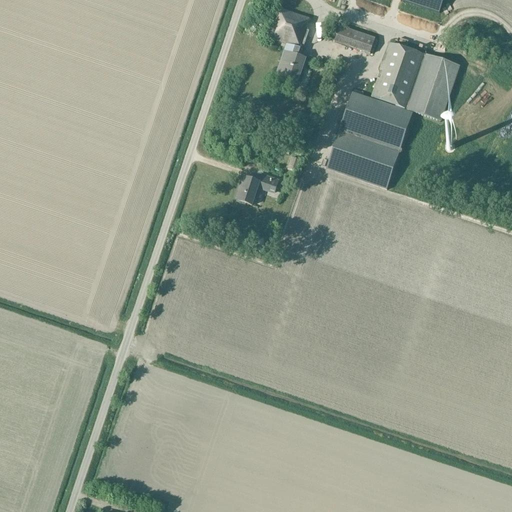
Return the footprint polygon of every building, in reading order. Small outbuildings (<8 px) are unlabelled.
[(443,0),(395,0),(439,15),(443,0)] [(306,30),(308,22),(279,11),(269,40),(289,46),(286,54),(284,53),(276,77),(298,84),(307,60),(300,58),(303,50),(301,50),(307,31),(306,30)] [(375,40),(340,28),(334,44),(370,56),(375,40)] [(389,44),(370,99),(414,113),(441,123),(459,69),(389,44)] [(340,132),(400,153),(414,113),(370,99),(353,93),(340,132)] [(387,192),(400,153),(340,132),(326,171),(387,192)] [(298,174),(302,162),(291,159),(287,171),(298,174)] [(274,196),(279,182),(257,175),(255,183),(243,179),(235,202),(252,207),(258,190),(274,196)]
